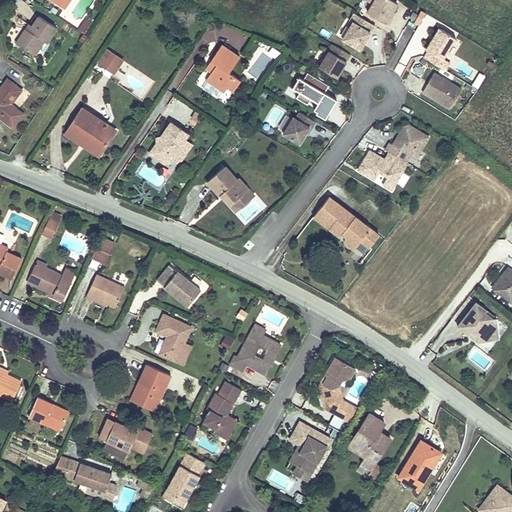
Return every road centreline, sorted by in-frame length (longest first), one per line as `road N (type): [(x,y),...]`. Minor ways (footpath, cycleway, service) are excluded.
road 1 (residential): [(0,166),(245,267),(415,366),(511,438)]
road 2 (unknown): [(415,366),(501,249)]
